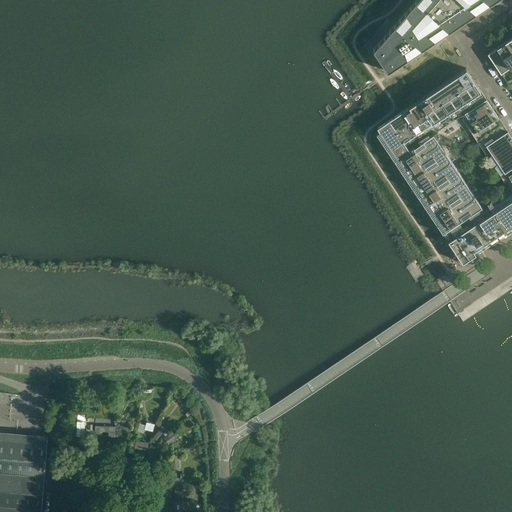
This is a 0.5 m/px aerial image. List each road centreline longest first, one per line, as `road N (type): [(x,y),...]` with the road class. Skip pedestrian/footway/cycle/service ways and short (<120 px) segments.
road 1 (residential): [(225,440),(511,255)]
road 2 (unclassified): [(225,440),(209,394),(183,373),(138,364),(0,368)]
road 3 (residential): [(511,110),(465,41),(511,9)]
